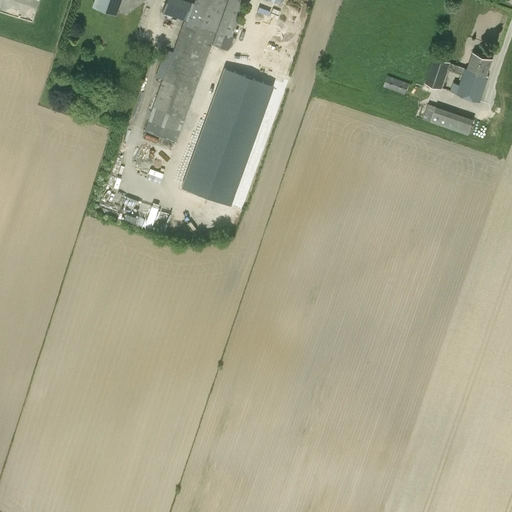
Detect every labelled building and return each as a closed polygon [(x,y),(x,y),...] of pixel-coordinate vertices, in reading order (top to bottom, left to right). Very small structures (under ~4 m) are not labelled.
[(93,0),(91,6),(116,15),(117,11),(121,0),(93,0)] [(226,0),(194,0),(193,3),(184,0),(166,0),(162,13),(184,21),(172,51),(165,49),(161,60),(168,62),(144,129),(176,141),(226,0)] [(227,0),(212,44),(227,50),(245,0),(227,0)] [(42,22),(45,12),(35,10),(33,20),(42,22)] [(14,36),(37,45),(41,36),(17,27),(14,36)] [(463,74),(460,84),(454,82),(451,91),(480,101),(488,78),(486,77),(492,59),(473,52),(467,68),(435,57),(426,82),(442,88),(448,69),(463,74)] [(224,66),(180,186),(229,204),(273,84),(224,66)] [(384,86),(405,94),(409,82),(388,75),(384,86)] [(423,119),(468,135),(473,119),(428,103),(423,119)] [(242,180),(247,181),(252,167),(248,165),(242,180)]
